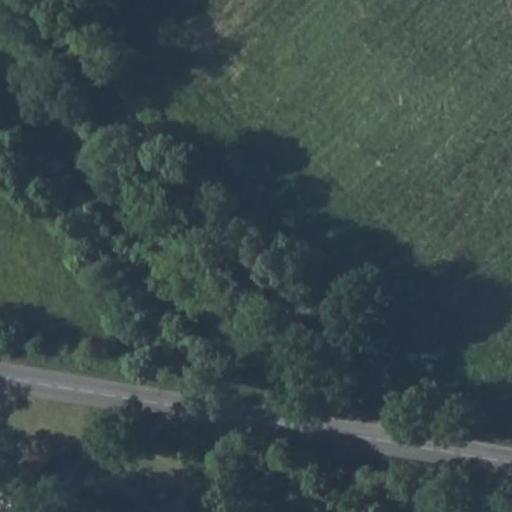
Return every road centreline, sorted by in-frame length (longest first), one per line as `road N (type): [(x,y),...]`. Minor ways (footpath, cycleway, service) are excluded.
road 1 (track): [(383,438),(390,395),(378,361),(220,237),(91,77),(46,0)]
road 2 (tertiary): [(0,375),(511,460)]
